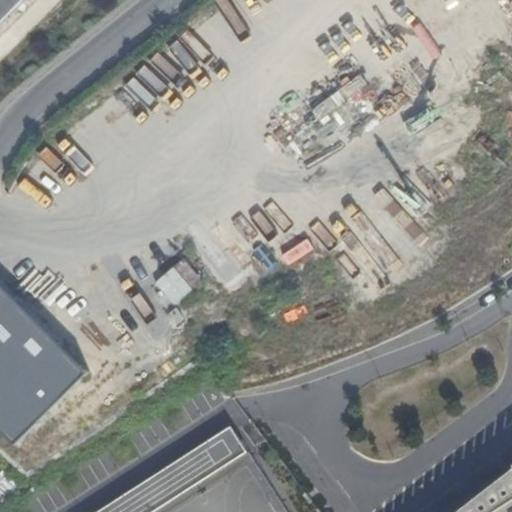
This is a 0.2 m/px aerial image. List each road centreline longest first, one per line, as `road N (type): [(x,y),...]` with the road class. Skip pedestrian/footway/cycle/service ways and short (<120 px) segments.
road 1 (residential): [(498,317),(363,369),(338,399),(333,444),(347,476),(409,472),(511,396)]
road 2 (unclassified): [(161,0),(0,134)]
